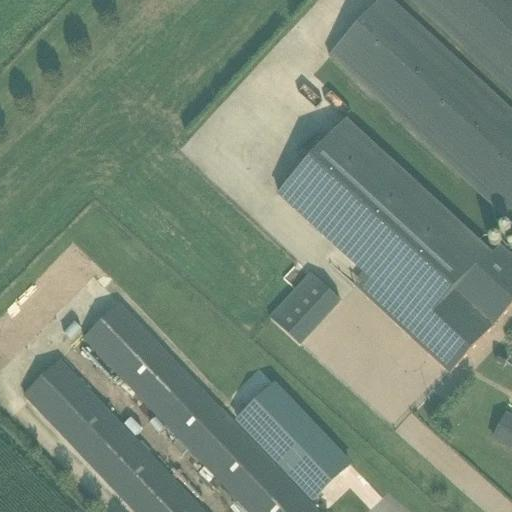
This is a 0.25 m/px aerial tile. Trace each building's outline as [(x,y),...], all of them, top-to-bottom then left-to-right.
[(164,0),(57,117),(146,199),(277,56),(485,247),(484,249),(488,253),(494,246),(487,240),(287,55),(338,0),(164,0)] [(346,123),(277,197),(363,275),(419,327),(409,338),(450,375),(511,307),(511,0),(408,0),(511,94),(511,112),(388,0),(381,0),(329,58),(511,225),(511,256),(511,257),(501,248),(492,257),(488,253),(484,249),(379,153),(346,123)] [(343,305),(310,275),(269,320),(270,321),(301,350),(343,305)] [(86,339),(246,511),(203,511),(92,396),(61,363),(27,395),(135,511),(315,511),(124,304),(86,339)] [(353,466),(275,385),(235,423),(313,504),(353,466)] [(511,418),(507,416),(493,442),(511,451),(511,418)]
